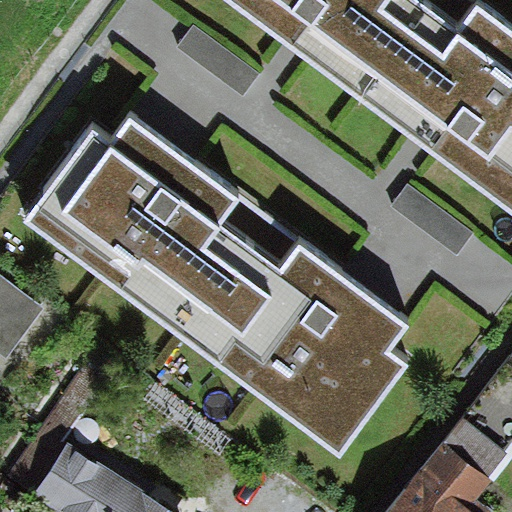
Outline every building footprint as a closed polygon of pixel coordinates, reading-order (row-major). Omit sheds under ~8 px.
[(243,0),(511,199),(511,17),(488,0),(243,0)] [(195,18),(180,40),(245,85),(260,64),(195,18)] [(341,446),(405,359),(388,347),(411,316),(130,107),(111,132),(96,121),(27,214),(341,446)] [(407,182),(390,205),(457,254),(474,232),(407,182)] [(45,300),(0,266),(0,342),(9,349),(45,300)] [(511,356),(444,446),(488,480),(511,445),(511,356)] [(168,511),(61,443),(30,492),(60,511),(168,511)] [(488,480),(444,446),(392,511),(464,511),(488,480)]
